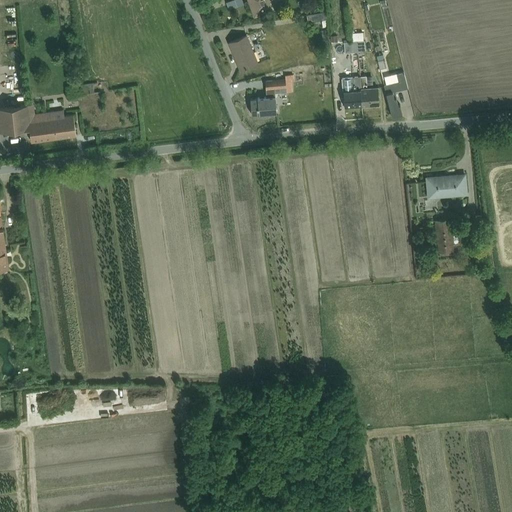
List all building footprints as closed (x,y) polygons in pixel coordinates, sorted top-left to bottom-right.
[(246,0),(252,17),(273,10),(269,0),(246,0)] [(370,32),(356,32),(356,41),(370,41),(370,32)] [(239,69),(257,61),(245,33),(227,40),(239,69)] [(351,53),(363,52),(362,41),(350,42),(351,53)] [(391,77),(393,85),(406,82),(404,74),(391,77)] [(360,106),(376,104),(374,84),(357,86),(360,106)] [(360,106),(357,86),(340,88),(342,108),(360,106)] [(386,114),(401,113),(399,89),(384,90),(386,114)] [(255,114),(275,113),(274,90),(254,92),(255,114)] [(31,140),(77,135),(74,114),(65,115),(65,108),(37,112),(36,103),(0,107),(0,131),(29,128),(31,140)] [(426,197),(465,194),(463,172),(424,175),(426,197)] [(450,222),(436,223),(438,254),(451,253),(450,222)] [(142,387),(142,401),(172,400),(171,386),(142,387)]
